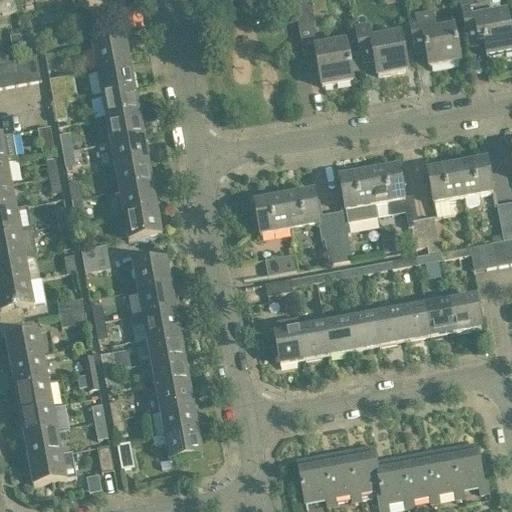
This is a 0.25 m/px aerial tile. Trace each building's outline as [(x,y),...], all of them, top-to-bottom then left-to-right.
[(0,0),(0,16),(16,14),(13,0),(0,0)] [(309,3),(293,6),(298,30),(314,27),(309,3)] [(472,9),(460,11),(467,49),(483,46),(486,60),(511,55),(511,50),(505,16),(489,19),(486,6),(472,9)] [(139,8),(119,12),(124,34),(143,31),(139,8)] [(432,16),(406,20),(413,56),(425,54),(428,71),(459,65),(452,25),(434,28),(432,16)] [(367,24),(352,27),(360,66),(373,64),(376,80),(406,75),(399,38),(370,43),(367,24)] [(32,36),(20,38),(22,51),(24,62),(37,59),(32,36)] [(12,53),(22,51),(20,38),(19,37),(10,39),(12,53)] [(126,43),(92,49),(97,74),(130,68),(126,43)] [(344,45),(312,51),(320,91),(352,85),(344,45)] [(54,56),(44,58),(47,75),(57,73),(54,56)] [(37,59),(24,62),(28,87),(41,84),(37,59)] [(24,62),(11,64),(16,89),(28,87),(24,62)] [(11,64),(0,66),(0,70),(4,91),(16,89),(11,64)] [(130,68),(97,74),(101,98),(135,92),(130,68)] [(135,92),(101,98),(105,122),(139,116),(135,92)] [(63,105),(53,107),(56,123),(66,122),(63,105)] [(139,116),(105,122),(110,147),(144,141),(139,116)] [(50,130),(38,132),(43,157),(54,154),(50,130)] [(69,137),(59,139),(62,155),(72,154),(69,137)] [(2,138),(0,138),(0,164),(16,161),(12,139),(3,141),(2,138)] [(144,141),(110,147),(114,171),(148,165),(144,141)] [(72,154),(62,155),(65,172),(75,170),(72,154)] [(16,161),(0,164),(0,189),(11,187),(7,165),(17,163),(16,161)] [(56,162),(46,164),(49,180),(59,179),(56,162)] [(486,162),(456,167),(463,202),(492,196),(486,162)] [(148,165),(114,171),(119,195),(152,189),(148,165)] [(456,167),(427,173),(433,207),(463,202),(456,167)] [(398,169),(368,175),(374,209),(389,206),(392,218),(405,216),(408,230),(411,229),(410,225),(416,224),(412,201),(404,203),(398,169)] [(368,175),(339,180),(345,215),(374,209),(368,175)] [(59,179),(49,180),(52,197),(62,195),(59,179)] [(78,185),(68,187),(71,204),(81,202),(78,185)] [(11,187),(0,189),(0,214),(16,212),(11,187)] [(152,189),(119,195),(123,219),(157,213),(152,189)] [(313,194),(283,200),(289,234),(319,229),(313,194)] [(283,200),(254,205),(260,239),(289,234),(283,200)] [(81,202),(71,204),(74,221),(85,219),(81,202)] [(511,226),(508,207),(495,209),(501,245),(505,244),(511,242),(511,226)] [(65,210),(55,212),(58,229),(68,228),(65,210)] [(16,212),(0,214),(0,239),(20,236),(16,212)] [(157,213),(123,219),(128,244),(161,238),(157,213)] [(434,221),(422,223),(427,250),(426,251),(428,258),(440,256),(434,221)] [(422,223),(416,224),(410,225),(411,229),(415,253),(426,251),(427,250),(422,223)] [(68,228),(58,229),(61,245),(71,243),(68,228)] [(32,234),(20,236),(0,239),(0,264),(25,260),(37,258),(32,234)] [(347,237),(336,239),(341,266),(352,264),(347,237)] [(336,239),(324,241),(328,269),(341,266),(336,239)] [(505,244),(501,245),(493,246),(498,270),(509,268),(505,244)] [(493,246),(481,249),(486,272),(498,270),(493,246)] [(105,249),(81,254),(83,266),(108,261),(105,249)] [(481,249),(469,251),(474,275),(486,272),(481,249)] [(466,251),(440,256),(442,264),(467,259),(466,251)] [(440,256),(428,258),(415,261),(417,269),(442,264),(440,256)] [(74,259),(64,261),(67,277),(77,275),(74,259)] [(294,259),(265,264),(268,280),(297,275),(294,259)] [(25,260),(0,264),(0,289),(29,284),(25,260)] [(108,261),(83,266),(85,278),(110,273),(108,261)] [(415,261),(390,265),(392,273),(417,269),(415,261)] [(166,264),(133,270),(137,294),(171,288),(166,264)] [(390,265),(365,270),(367,278),(392,273),(390,265)] [(365,270),(339,275),(340,283),(367,278),(365,270)] [(339,275),(314,279),(316,287),(340,283),(339,275)] [(314,279),(290,284),(291,292),(316,287),(314,279)] [(29,284),(0,289),(0,310),(1,314),(34,308),(29,284)] [(290,284),(265,289),(267,301),(292,296),(291,292),(290,284)] [(171,288),(137,294),(142,319),(175,313),(171,288)] [(474,299),(449,304),(454,336),(480,331),(474,299)] [(82,302),(57,307),(59,319),(84,314),(82,302)] [(449,304),(424,308),(430,341),(454,336),(449,304)] [(424,308),(399,313),(405,346),(430,341),(424,308)] [(101,309),(91,311),(94,327),(104,326),(101,309)] [(175,313),(142,319),(129,321),(130,330),(143,328),(146,343),(180,337),(175,313)] [(399,313),(374,318),(380,350),(405,346),(399,313)] [(84,314),(59,319),(61,331),(86,326),(84,314)] [(374,318),(348,323),(354,355),(380,350),(374,318)] [(275,337),(273,337),(279,369),(305,364),(297,323),(274,328),(275,337)] [(299,323),(297,323),(305,364),(329,360),(323,327),(300,332),(299,323)] [(348,323),(323,327),(329,360),(354,355),(348,323)] [(104,326),(94,327),(97,344),(107,342),(104,326)] [(38,337),(5,343),(10,368),(43,362),(55,359),(50,335),(38,337)] [(180,337),(146,343),(150,367),(184,361),(180,337)] [(110,357),(100,359),(103,376),(113,374),(110,357)] [(92,360),(83,362),(86,379),(95,377),(92,360)] [(184,361),(150,367),(155,391),(188,385),(184,361)] [(43,362),(10,368),(14,392),(48,386),(43,362)] [(113,374),(103,376),(106,392),(116,390),(113,374)] [(95,377),(86,379),(89,396),(98,394),(95,377)] [(188,385),(155,391),(159,416),(193,410),(188,385)] [(48,386),(14,392),(19,416),(52,410),(48,386)] [(119,405),(109,407),(112,424),(122,422),(119,405)] [(101,409),(91,411),(94,427),(104,426),(101,409)] [(52,410),(19,416),(23,440),(57,434),(52,410)] [(159,416),(151,417),(152,424),(161,423),(164,440),(197,434),(193,410),(159,416)] [(122,422),(112,424),(115,440),(125,439),(122,422)] [(104,426),(94,427),(97,444),(107,442),(104,426)] [(57,434),(23,440),(28,465),(71,457),(71,455),(61,457),(57,434)] [(197,434),(164,440),(152,442),(153,451),(165,448),(168,465),(202,459),(197,434)] [(129,446),(117,448),(121,473),(133,471),(129,446)] [(475,447),(449,452),(457,492),(462,491),(477,488),(479,499),(489,497),(486,484),(482,484),(475,447)] [(109,450),(96,452),(101,477),(113,475),(109,450)] [(372,450),(346,455),(353,494),(359,493),(374,490),(378,511),(387,511),(386,505),(382,506),(375,466),(372,450)] [(449,452),(425,457),(432,496),(437,496),(452,493),(454,503),(463,502),(462,491),(457,492),(449,452)] [(346,455),(321,460),(329,499),(334,498),(349,495),(351,506),(361,504),(359,493),(353,494),(346,455)] [(71,457),(28,465),(32,490),(66,483),(66,482),(76,480),(71,457)] [(425,457),(400,461),(407,501),(412,500),(428,497),(430,508),(439,506),(437,496),(432,496),(425,457)] [(321,460),(296,465),(303,504),(324,500),(326,511),(336,509),(334,498),(329,499),(321,460)] [(375,466),(382,506),(386,505),(402,502),(404,511),(406,511),(414,511),(412,500),(407,501),(400,461),(375,466)]
